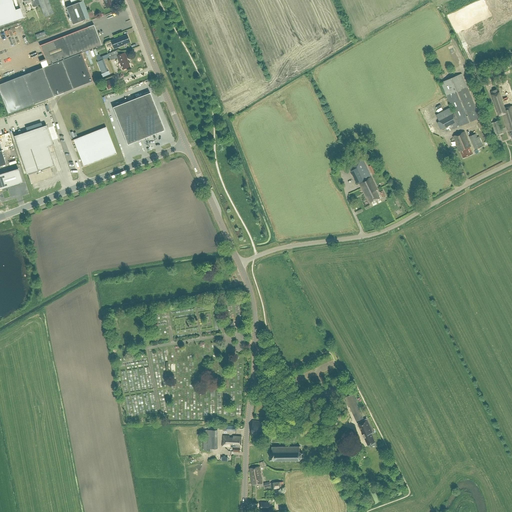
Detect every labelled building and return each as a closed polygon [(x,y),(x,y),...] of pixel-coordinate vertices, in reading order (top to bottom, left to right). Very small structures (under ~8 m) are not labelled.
[(0,0),(0,25),(23,18),(20,8),(15,10),(11,0),(0,0)] [(44,17),(53,13),(47,0),(34,0),(22,0),(24,4),(31,1),(34,7),(40,5),(44,17)] [(89,18),(82,0),(103,0),(106,8),(115,5),(113,0),(70,0),(72,5),(66,7),(72,24),(89,18)] [(42,68),(23,75),(34,104),(92,81),(81,52),(85,51),(87,56),(101,51),(99,46),(101,45),(100,43),(109,39),(109,42),(111,41),(113,40),(112,36),(111,37),(108,29),(97,33),(93,25),(40,45),(45,59),(40,61),(42,68)] [(123,44),(129,42),(126,35),(113,40),(111,41),(114,49),(123,45),(123,44)] [(108,53),(111,60),(117,58),(119,63),(122,69),(130,66),(124,53),(120,54),(119,53),(117,54),(116,50),(108,53)] [(437,55),(440,68),(447,67),(446,64),(451,63),(448,53),(437,55)] [(101,60),(97,62),(101,73),(108,71),(103,59),(101,60)] [(462,74),(441,83),(444,90),(454,113),(453,113),(451,107),(450,107),(436,115),(439,121),(437,123),(440,130),(443,129),(447,132),(460,126),(480,118),(462,74)] [(0,93),(8,114),(34,104),(23,75),(0,83),(0,93)] [(115,86),(112,79),(105,81),(108,89),(115,86)] [(511,105),(505,109),(497,86),(490,88),(499,116),(503,114),(508,131),(509,131),(510,136),(511,135),(511,139),(511,105)] [(150,93),(112,107),(127,144),(164,130),(150,93)] [(442,103),(445,102),(443,97),(431,103),(432,106),(441,102),(442,103)] [(495,133),(500,132),(496,121),(491,122),(495,133)] [(46,125),(14,136),(26,174),(28,174),(31,183),(54,176),(51,166),(55,165),(49,145),(53,144),(46,125)] [(81,162),(88,165),(116,154),(106,127),(73,140),(81,162)] [(475,149),(483,146),(475,128),(467,132),(475,149)] [(463,158),(472,154),(469,147),(470,147),(464,131),(453,136),(459,151),(460,151),(463,158)] [(371,203),(380,198),(376,190),(377,189),(362,158),(348,166),(357,184),(359,183),(366,197),(367,196),(371,203)] [(369,167),(373,175),(377,173),(373,165),(369,167)] [(0,189),(22,183),(18,168),(0,173),(0,189)] [(49,200),(36,205),(37,209),(50,203),(49,200)] [(353,394),(344,397),(349,407),(350,406),(356,421),(363,418),(356,403),(357,403),(353,394)] [(368,445),(375,442),(371,433),(372,432),(366,419),(357,423),(363,434),(362,434),(364,438),(368,445)] [(261,434),(262,422),(252,421),(251,432),(252,433),(256,434),(261,434)] [(213,449),(218,448),(218,429),(207,430),(203,430),(203,450),(207,450),(207,451),(208,452),(213,451),(213,449)] [(241,447),(242,436),(233,436),(233,437),(229,437),(229,436),(223,435),(222,446),(234,447),(235,447),(235,446),(236,446),(236,448),(234,448),(234,451),(240,452),(240,446),(241,447)] [(270,453),(270,458),(274,458),(274,460),(273,461),(274,460),(278,460),(278,461),(278,460),(282,460),(282,461),(282,460),(286,460),(286,461),(286,460),(290,460),(290,461),(291,461),(291,460),(295,460),(295,461),(296,461),(296,460),(299,460),(299,461),(300,461),(299,460),(301,458),(302,458),(303,457),(302,457),(302,454),(303,453),(302,453),(301,453),(299,451),(300,450),(299,450),(300,447),(300,446),(299,446),(295,446),(294,446),(291,447),(291,446),(290,446),(290,447),(286,447),(286,446),(286,447),(283,447),(283,446),(282,446),(282,447),(278,447),(278,446),(278,447),(272,447),(272,446),(271,447),(272,447),(272,454),(270,453)] [(252,485),(262,483),(259,466),(250,468),(252,485)]
